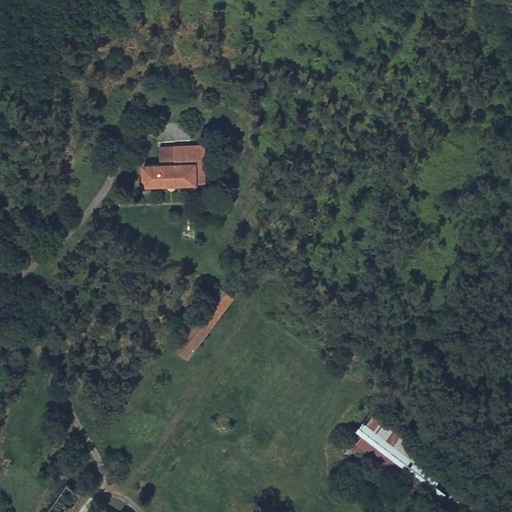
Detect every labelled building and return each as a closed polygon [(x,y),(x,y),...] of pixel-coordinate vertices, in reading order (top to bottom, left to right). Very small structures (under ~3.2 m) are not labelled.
[(176,163),(144,163),(144,186),(196,186),(196,166),(206,166),(206,148),(176,148),(176,163)] [(206,166),(196,166),(196,186),(207,187),(206,166)] [(221,287),(175,347),(188,356),(234,297),(221,287)] [(293,304),(284,314),(332,354),(342,342),(293,304)] [(373,410),(341,450),(356,462),(362,453),(439,511),(482,511),(488,505),(460,483),(463,477),(373,410)] [(463,477),(460,483),(488,505),(493,499),(463,477)] [(68,511),(82,494),(67,484),(46,511),(68,511)]
